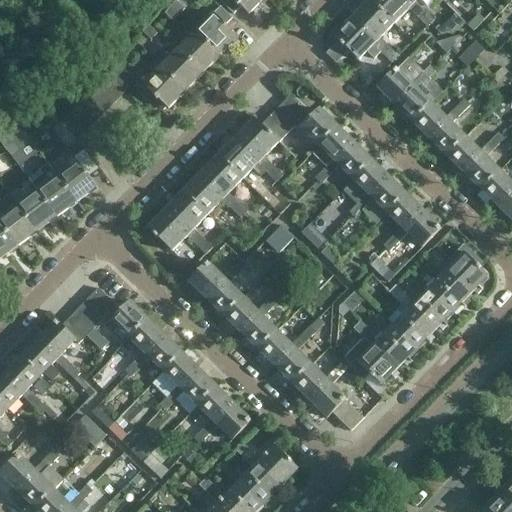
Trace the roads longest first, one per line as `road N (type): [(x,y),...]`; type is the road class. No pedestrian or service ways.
road 1 (residential): [(97,234),(345,473)]
road 2 (residential): [(511,262),(288,42)]
road 3 (residential): [(97,234),(288,42)]
road 4 (residential): [(345,473),(511,297)]
road 5 (tertiary): [(511,343),(346,511)]
road 6 (residential): [(0,331),(97,234)]
road 7 (tertiary): [(424,511),(511,423)]
